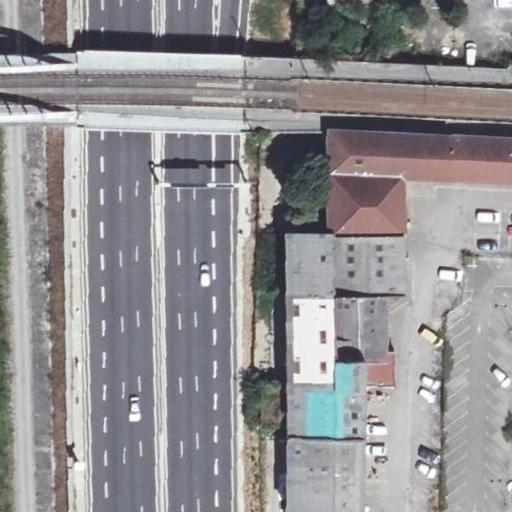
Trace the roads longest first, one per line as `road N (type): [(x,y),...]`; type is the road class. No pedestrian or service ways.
road 1 (track): [(25,511),(9,0)]
road 2 (motorway): [(121,0),(125,511)]
road 3 (motorway): [(195,318),(221,204),(231,0)]
road 4 (motorway): [(195,318),(188,0)]
road 5 (motorway): [(197,511),(195,318)]
